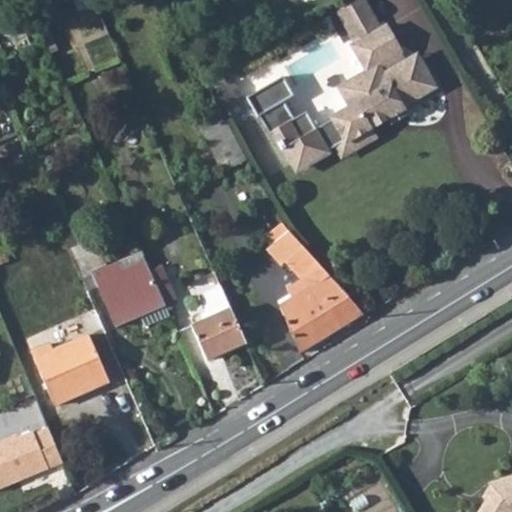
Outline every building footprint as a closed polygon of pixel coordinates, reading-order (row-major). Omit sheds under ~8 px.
[(97,0),(74,0),(79,11),(99,2),(97,0)] [(366,4),(341,20),(357,47),(383,31),(366,4)] [(38,15),(0,32),(0,53),(46,33),(38,15)] [(294,164),(304,179),(311,174),(317,182),(341,165),(339,163),(355,152),(357,154),(413,117),(410,113),(427,102),(425,99),(440,89),(428,70),(419,75),(413,66),(408,69),(403,60),(406,59),(390,32),(357,53),(372,78),(345,95),(358,117),(341,130),(342,132),(326,142),(315,126),(303,133),(292,117),(301,110),(289,92),(254,115),(266,133),(268,133),(279,150),(283,148),(289,157),(288,158),(293,165),(294,164)] [(422,60),(413,66),(419,75),(428,70),(422,60)] [(318,124),(350,107),(343,93),(310,110),(318,124)] [(245,151),(240,140),(217,154),(223,164),(245,151)] [(291,232),(270,248),(284,267),(288,264),(313,291),(281,310),(303,354),(367,316),(291,232)] [(87,246),(70,253),(82,281),(94,276),(119,328),(167,306),(157,283),(149,267),(126,277),(119,264),(109,269),(99,252),(94,248),(87,246)] [(169,277),(157,283),(167,306),(179,300),(169,277)] [(246,342),(222,288),(202,301),(212,322),(193,332),(211,363),(246,342)] [(54,349),(34,358),(58,410),(112,386),(91,341),(58,357),(54,349)] [(11,439),(0,443),(0,491),(67,460),(52,427),(38,433),(36,431),(12,442),(11,439)] [(511,511),(511,478),(487,488),(481,499),(487,502),(483,511),(511,511)]
